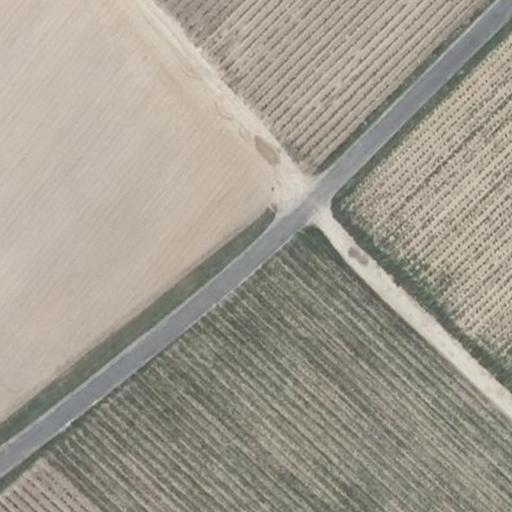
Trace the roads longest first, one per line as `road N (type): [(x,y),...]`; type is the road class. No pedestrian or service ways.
road 1 (unclassified): [(0,462),(313,204),(511,6)]
road 2 (track): [(313,204),(143,0)]
